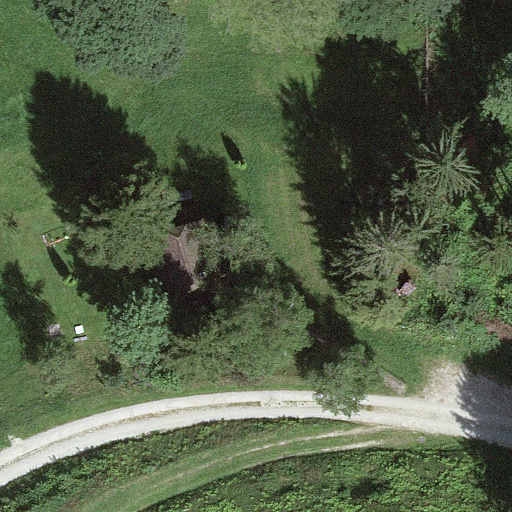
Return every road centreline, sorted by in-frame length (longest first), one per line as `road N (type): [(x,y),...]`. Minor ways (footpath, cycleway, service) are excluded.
road 1 (track): [(511,432),(367,403),(289,403),(123,424),(0,473)]
road 2 (track): [(119,511),(233,464),(331,442),(507,431)]
